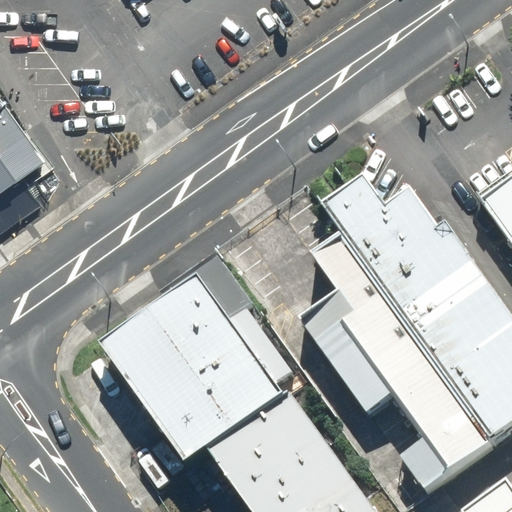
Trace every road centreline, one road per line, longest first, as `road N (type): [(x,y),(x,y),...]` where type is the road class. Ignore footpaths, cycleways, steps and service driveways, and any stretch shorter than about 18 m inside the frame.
road 1 (secondary): [(0,322),(446,0)]
road 2 (tertiary): [(0,353),(103,511)]
